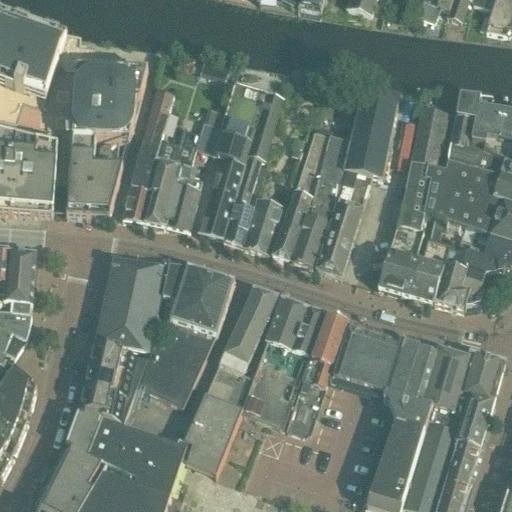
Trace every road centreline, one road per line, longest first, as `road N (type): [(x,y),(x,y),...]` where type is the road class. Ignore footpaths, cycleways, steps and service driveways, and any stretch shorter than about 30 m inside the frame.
road 1 (tertiary): [(511,350),(186,262),(80,242)]
road 2 (residential): [(1,511),(56,391),(80,242)]
